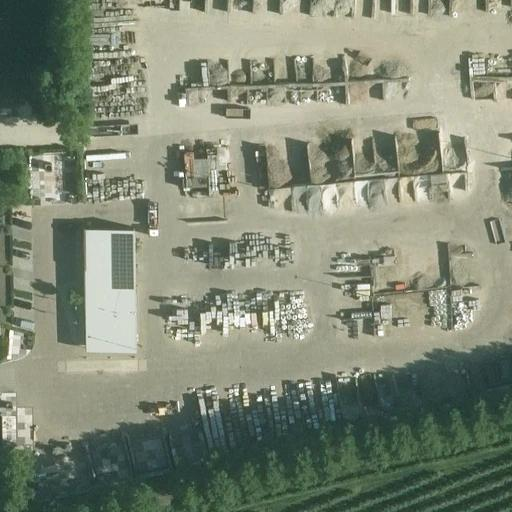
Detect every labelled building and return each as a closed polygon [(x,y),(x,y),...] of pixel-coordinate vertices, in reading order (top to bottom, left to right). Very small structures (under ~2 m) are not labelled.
[(252,8),(252,0),(227,0),(227,6),(252,8)] [(441,15),(419,19),(421,29),(443,25),(441,15)] [(299,35),(299,43),(327,45),(327,36),(299,35)] [(367,80),(348,79),(348,96),(366,97),(367,80)] [(346,110),(367,109),(367,101),(346,102),(346,110)] [(354,131),(355,155),(369,155),(369,131),(354,131)] [(306,135),(306,147),(268,147),(268,174),(348,175),(348,136),(306,135)] [(39,187),(67,187),(66,145),(38,146),(39,187)] [(182,150),(182,171),(210,171),(210,149),(182,150)] [(448,167),(432,168),(433,194),(449,194),(448,167)] [(414,198),(414,190),(427,189),(427,169),(400,170),(400,199),(414,198)] [(398,201),(398,171),(368,171),(368,202),(398,201)] [(183,173),(182,184),(203,185),(204,175),(183,173)] [(353,203),(366,204),(367,175),(321,175),(320,207),(336,208),(336,183),(353,183),(353,203)] [(181,213),(218,213),(218,192),(181,192),(181,213)] [(23,231),(28,210),(11,205),(5,226),(23,231)] [(132,227),(82,228),(83,309),(84,309),(96,349),(134,349),(132,227)] [(448,266),(449,240),(437,240),(436,265),(448,266)] [(8,274),(27,273),(26,245),(7,246),(8,274)] [(354,264),(371,263),(371,251),(353,252),(354,264)] [(346,312),(369,312),(370,274),(348,274),(346,312)] [(87,434),(87,460),(113,459),(113,433),(87,434)] [(133,463),(157,463),(157,440),(133,440),(133,463)]
